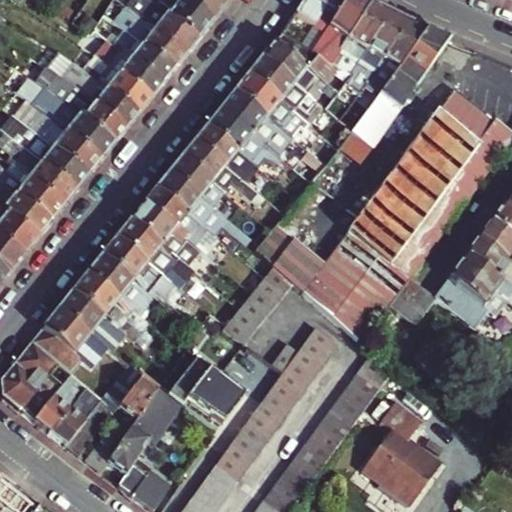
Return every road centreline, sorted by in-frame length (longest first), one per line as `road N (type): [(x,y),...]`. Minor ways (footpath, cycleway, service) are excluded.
road 1 (residential): [(266,0),(0,335)]
road 2 (residential): [(429,282),(511,169)]
road 3 (residential): [(106,511),(0,431)]
